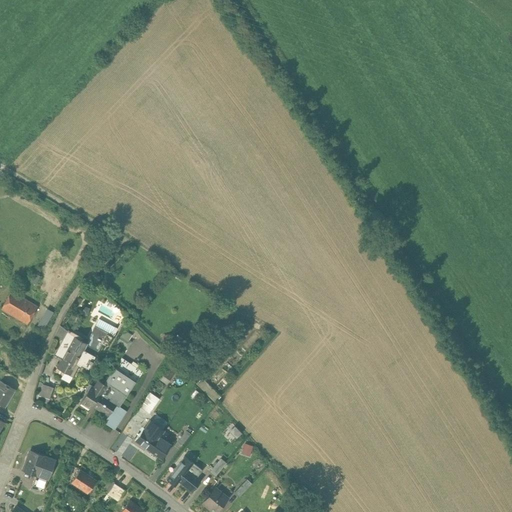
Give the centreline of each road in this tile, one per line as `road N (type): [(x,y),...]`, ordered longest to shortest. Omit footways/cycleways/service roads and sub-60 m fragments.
road 1 (unclassified): [(23,407),(59,315),(115,248),(111,234),(0,166)]
road 2 (residential): [(23,407),(107,455),(182,511)]
